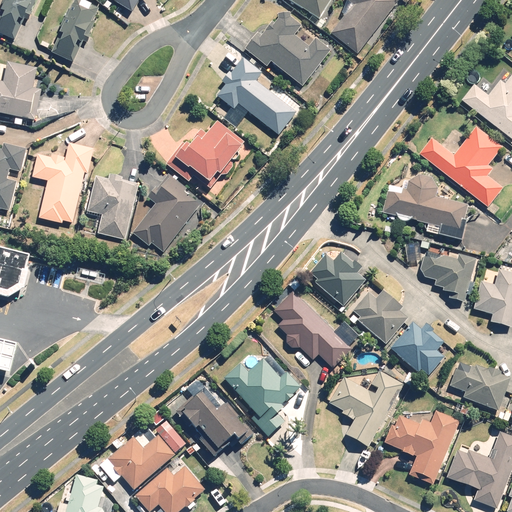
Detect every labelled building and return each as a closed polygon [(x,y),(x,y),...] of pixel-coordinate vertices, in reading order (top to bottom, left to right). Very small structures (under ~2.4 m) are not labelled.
[(6,10),(0,23),(0,32),(19,41),(27,23),(31,25),(41,3),(38,1),(38,0),(6,0),(3,8),(6,10)] [(64,28),(54,53),(78,63),(86,43),(89,45),(98,24),(97,24),(103,9),(83,0),(76,0),(64,28)] [(115,0),(135,12),(142,0),(115,0)] [(281,0),(317,22),(330,0),(281,0)] [(356,58),(398,4),(391,0),(340,0),(340,1),(351,9),(329,37),(356,58)] [(257,35),(243,53),(264,69),(267,65),(301,90),(330,52),(314,40),(307,49),(293,39),(301,28),(290,20),(290,17),(276,17),(276,23),(274,21),(260,38),(257,35)] [(0,111),(40,119),(45,90),(37,88),(41,67),(10,61),(9,67),(4,67),(2,80),(0,79),(0,111)] [(224,88),(215,100),(232,113),(236,108),(277,140),(297,115),(255,83),(261,76),(241,61),(231,74),(229,72),(219,84),(224,88)] [(471,87),(459,103),(511,143),(511,74),(502,86),(498,83),(486,99),(471,87)] [(251,144),(220,120),(210,133),(204,129),(196,139),(200,142),(197,146),(192,141),(189,145),(185,142),(168,163),(193,182),(197,177),(213,191),(221,180),(219,179),(224,172),(227,174),(251,144)] [(431,139),(418,156),(486,212),(503,191),(488,178),(493,172),(486,167),(500,149),(475,129),(452,156),(431,139)] [(0,205),(12,207),(16,181),(10,180),(11,170),(23,172),(27,148),(8,145),(8,150),(2,149),(3,144),(0,143),(0,205)] [(49,179),(42,217),(75,223),(85,173),(93,175),(98,148),(71,143),(69,157),(40,152),(36,176),(49,179)] [(164,252),(205,200),(171,173),(151,198),(159,204),(136,234),(154,248),(156,246),(164,252)] [(102,214),(98,234),(129,240),(139,182),(98,175),(91,212),(102,214)] [(436,239),(461,244),(466,223),(463,222),(466,207),(434,200),(436,191),(429,180),(421,178),(417,177),(406,183),(404,192),(388,188),(387,194),(386,194),(381,216),(395,219),(396,221),(400,224),(406,224),(408,222),(439,229),(436,239)] [(0,246),(0,292),(13,297),(27,288),(32,256),(0,246)] [(336,246),(307,276),(341,313),(347,308),(344,305),(367,285),(358,275),(363,271),(336,246)] [(462,307),(474,263),(451,256),(449,261),(442,258),(433,263),(422,259),(419,272),(422,280),(435,283),(433,289),(444,291),(442,297),(462,307)] [(113,274),(69,263),(65,281),(108,291),(113,274)] [(489,324),(509,333),(511,320),(511,266),(506,265),(504,275),(496,273),(492,287),(479,284),(472,312),(490,316),(489,324)] [(329,370),(359,341),(341,323),(331,333),(292,293),(273,312),(282,322),(275,328),(286,339),(283,341),(294,352),(298,349),(311,363),(316,357),(329,370)] [(383,348),(406,322),(397,315),(401,311),(382,294),(375,302),(366,294),(349,313),(358,320),(355,323),(383,348)] [(419,331),(411,324),(388,351),(416,375),(419,371),(427,378),(443,360),(435,353),(443,344),(431,335),(434,332),(425,324),(419,331)] [(15,338),(0,334),(0,368),(7,370),(15,338)] [(240,365),(222,381),(254,417),(250,421),(267,439),(278,429),(271,422),(282,412),(279,409),(300,391),(284,374),(279,379),(261,360),(247,373),(240,365)] [(497,413),(509,380),(498,377),(499,374),(487,369),(486,372),(470,366),(466,376),(455,372),(449,389),(464,394),(462,400),(497,413)] [(366,450),(403,386),(380,373),(368,393),(342,378),(327,405),(341,414),(339,417),(351,424),(343,437),(366,450)] [(232,447),(243,437),(200,389),(173,414),(192,434),(197,429),(202,435),(194,442),(210,460),(229,443),(232,447)] [(432,485),(458,423),(435,413),(430,426),(422,423),(420,428),(397,419),(393,428),(389,427),(382,446),(401,453),(400,455),(410,459),(411,457),(415,459),(408,476),(432,485)] [(159,417),(105,462),(112,470),(110,471),(118,480),(120,478),(132,493),(172,459),(171,457),(184,446),(159,417)] [(496,511),(511,470),(511,440),(498,435),(488,460),(466,452),(464,456),(454,452),(443,482),(475,494),(472,502),(496,511)] [(171,478),(165,471),(133,498),(145,511),(151,511),(157,507),(161,511),(181,511),(184,510),(185,511),(187,511),(194,507),(191,504),(204,493),(183,468),(171,478)] [(107,511),(105,508),(101,507),(106,486),(99,484),(100,479),(78,474),(70,505),(61,503),(58,511),(107,511)]
